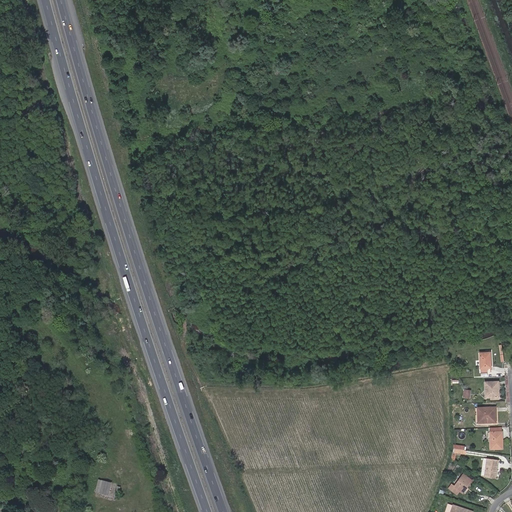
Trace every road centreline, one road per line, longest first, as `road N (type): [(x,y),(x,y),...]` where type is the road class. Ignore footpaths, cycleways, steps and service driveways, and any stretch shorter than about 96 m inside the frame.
road 1 (motorway): [(225,511),(155,314),(61,0)]
road 2 (motorway): [(45,0),(209,511)]
